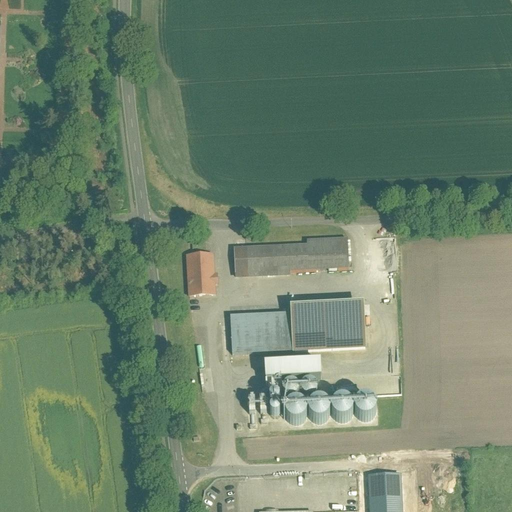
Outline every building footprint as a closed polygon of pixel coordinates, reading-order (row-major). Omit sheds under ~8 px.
[(305,247),(232,250),(233,282),(289,279),(289,275),(348,272),(346,241),(305,243),(305,247)] [(212,256),(185,258),(187,300),(215,299),(212,256)] [(362,305),(288,309),(288,316),(228,319),(230,358),(364,351),(362,305)] [(318,363),(262,366),(263,383),(319,380),(318,363)] [(298,394),(299,396),(301,398),(304,400),(307,400),(310,400),(313,398),(314,396),(316,393),(316,391),(315,388),(314,385),(311,383),(308,382),(306,382),(303,383),(300,385),(299,388),(298,391),(298,394)] [(280,395),(281,397),(283,400),(286,401),(289,401),(292,401),(294,399),(296,397),(297,395),(298,392),(297,389),(295,386),(293,384),(290,383),(287,383),(284,384),(282,386),(280,389),(280,392),(280,395)] [(266,402),(267,404),(268,405),(270,406),(272,406),(273,406),(275,405),(276,404),(276,402),(277,400),(276,399),(275,397),(274,396),(272,395),(270,395),(269,396),(267,397),(266,399),(266,400),(266,402)] [(351,410),(352,414),(354,417),(356,420),(360,421),(363,422),(367,421),(370,419),(372,416),(373,413),(374,409),(372,406),(370,403),(367,401),(364,399),(360,400),(357,401),(354,403),(352,407),(351,410)] [(328,411),(329,415),(330,418),(333,421),(336,422),(340,422),(343,422),(347,420),(349,417),(350,414),(350,410),(349,406),(347,403),(344,401),(341,400),(337,400),(334,402),(331,404),(329,407),(328,411)] [(305,413),(305,416),(307,419),(310,422),(313,424),(317,424),(320,423),(323,421),(326,418),(327,415),(327,411),(326,408),(324,405),(321,403),(317,402),(314,402),(310,403),(307,406),(305,409),(305,413)] [(282,414),(283,417),(284,421),(287,423),(290,425),(294,425),(297,424),(301,422),(303,419),(304,416),(304,412),(303,409),(301,406),(298,404),(295,403),(291,403),(288,404),(285,407),(283,410),(282,414)] [(267,414),(267,416),(269,417),(271,418),(272,418),(274,418),(276,417),(277,415),(277,414),(277,412),(277,411),(276,409),(275,408),(273,407),(271,407),(269,408),(268,409),(267,411),(266,412),(267,414)]
